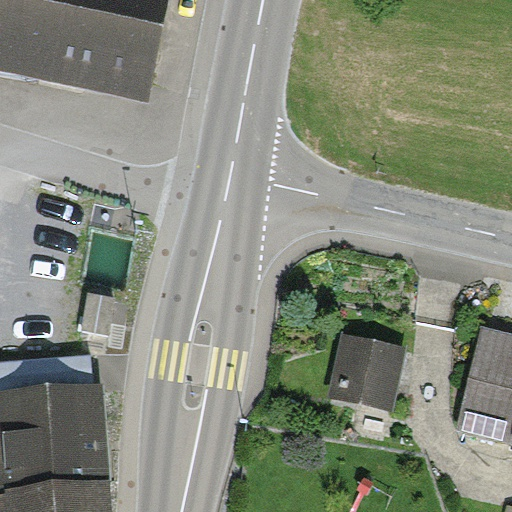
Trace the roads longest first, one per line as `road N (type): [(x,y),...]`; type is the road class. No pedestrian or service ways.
road 1 (secondary): [(229,189),(179,511)]
road 2 (tertiary): [(229,189),(272,186),(511,241)]
road 3 (residential): [(229,189),(178,199),(0,146)]
road 4 (secondary): [(265,0),(229,189)]
